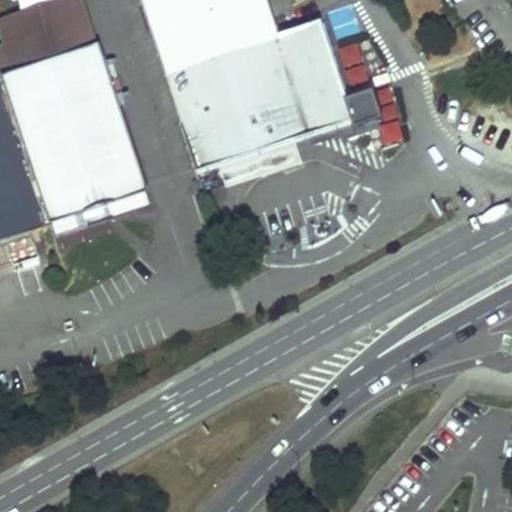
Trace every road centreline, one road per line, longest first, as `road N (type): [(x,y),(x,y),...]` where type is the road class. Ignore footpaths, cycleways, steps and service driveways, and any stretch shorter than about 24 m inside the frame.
road 1 (primary): [(511,221),(0,507)]
road 2 (primary): [(234,511),(367,381),(511,302)]
road 3 (unknown): [(211,306),(113,0)]
